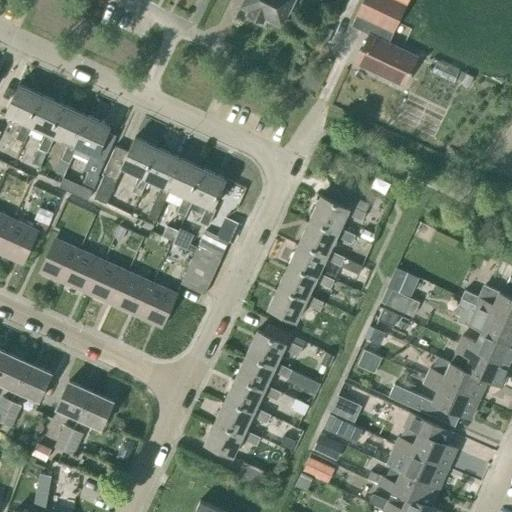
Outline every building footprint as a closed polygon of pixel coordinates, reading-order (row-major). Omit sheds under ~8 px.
[(281,26),(293,0),(243,0),(240,6),(248,10),(246,15),(262,23),(264,18),(281,26)] [(362,0),(351,25),(369,33),(355,62),(403,85),(409,72),(411,72),(412,70),(410,69),(417,56),(387,42),(406,0),(362,0)] [(28,124),(41,94),(18,84),(4,113),(22,122),(9,151),(18,155),(31,126),(28,124)] [(50,134),(64,105),(41,94),(28,124),(31,126),(45,132),(31,162),(40,166),(53,136),(50,134)] [(73,145),(86,115),(64,105),(50,134),(53,136),(68,142),(55,171),(63,175),(73,152),(76,146),(73,145)] [(76,146),(73,152),(87,159),(83,169),(97,175),(112,143),(103,139),(110,126),(86,115),(73,145),(76,146)] [(144,177),(157,147),(134,136),(128,150),(115,144),(102,173),(104,174),(94,197),(106,202),(122,167),(138,174),(131,190),(140,194),(147,178),(144,177)] [(166,187),(180,157),(157,147),(144,177),(147,178),(161,185),(147,216),(155,220),(169,188),(166,187)] [(189,197),(203,168),(180,157),(166,187),(169,188),(184,195),(176,211),(185,215),(192,199),(189,197)] [(189,197),(192,199),(206,205),(199,221),(207,225),(215,208),(212,207),(226,178),(203,168),(189,197)] [(339,228),(339,227),(346,213),(361,220),(369,203),(329,184),(324,196),(320,194),(311,215),(339,228)] [(77,194),(87,199),(92,190),(81,185),(77,194)] [(52,216),(50,212),(45,210),(41,212),(39,216),(41,221),(45,223),(50,221),(52,216)] [(0,246),(13,219),(0,212),(0,246)] [(354,234),(339,227),(339,228),(311,215),(300,238),(328,251),(329,250),(336,236),(351,243),(354,234)] [(13,219),(0,246),(0,252),(22,263),(37,230),(13,219)] [(121,239),(126,228),(120,225),(114,236),(121,239)] [(173,240),(177,230),(166,225),(161,235),(173,240)] [(371,240),(374,233),(363,228),(360,235),(371,240)] [(199,240),(223,251),(228,241),(204,230),(199,240)] [(64,282),(79,249),(55,238),(40,271),(64,282)] [(344,257),(329,250),(328,251),(300,238),(289,261),(317,274),(318,272),(325,258),(340,265),(344,257)] [(219,262),(223,251),(199,240),(195,251),(219,262)] [(88,293),(103,260),(79,249),(64,282),(88,293)] [(214,273),(219,262),(195,251),(190,262),(214,273)] [(112,304),(127,271),(103,260),(88,293),(112,304)] [(333,279),(318,272),(317,274),(289,261),(278,284),(307,297),(308,295),(314,281),(329,288),(333,279)] [(209,283),(214,273),(190,262),(185,272),(209,283)] [(136,315),(152,282),(127,271),(112,304),(136,315)] [(204,294),(209,283),(185,272),(181,283),(204,294)] [(152,282),(136,315),(161,326),(176,293),(152,282)] [(323,302),(308,295),(307,297),(278,284),(267,308),(296,321),(304,303),(319,310),(323,302)] [(392,288),(385,302),(405,312),(412,297),(392,288)] [(475,304),(511,320),(511,296),(499,291),(493,303),(479,296),(475,304)] [(511,343),(511,320),(475,304),(472,312),(487,319),(481,330),(511,343)] [(393,325),(398,314),(383,307),(378,319),(393,325)] [(380,344),(385,332),(374,327),(369,339),(380,344)] [(275,365),(276,362),(283,348),(298,355),(304,341),(290,334),(287,340),(285,342),(257,329),(246,352),(275,365)] [(510,366),(511,360),(511,343),(481,330),(476,342),(462,335),(458,343),(510,366)] [(486,379),(501,386),(510,366),(458,343),(455,350),(456,350),(451,361),(465,368),(464,368),(486,378),(486,379)] [(369,368),(375,354),(364,349),(358,363),(369,368)] [(328,366),(333,355),(325,351),(320,362),(328,366)] [(0,381),(16,389),(29,362),(7,352),(0,367),(0,381)] [(291,369),(276,362),(275,365),(246,352),(236,375),(264,388),(266,384),(272,370),(287,377),(291,369)] [(464,368),(465,368),(451,361),(437,355),(431,367),(430,367),(426,375),(478,398),(486,379),(486,378),(464,368)] [(29,362),(16,389),(38,399),(51,372),(29,362)] [(281,391),(266,384),(264,388),(236,375),(225,397),(254,410),(255,407),(262,393),(277,400),(281,391)] [(469,418),(478,398),(426,375),(423,383),(437,389),(432,401),(393,384),(388,395),(415,408),(441,419),(446,408),(469,418)] [(78,417),(90,390),(68,380),(56,407),(78,417)] [(90,390),(78,417),(100,427),(113,400),(90,390)] [(337,394),(330,410),(353,421),(360,406),(361,405),(337,394)] [(11,400),(2,396),(0,400),(0,420),(2,422),(11,400)] [(270,414),(255,407),(254,410),(225,397),(215,420),(243,433),(245,429),(251,415),(266,422),(270,414)] [(304,414),(308,404),(295,398),(290,407),(304,414)] [(11,426),(21,404),(11,400),(2,422),(11,426)] [(395,444),(447,467),(456,447),(448,444),(453,432),(408,412),(403,423),(418,430),(413,442),(399,436),(395,444)] [(347,438),(354,424),(334,415),(328,429),(347,438)] [(260,436),(245,429),(243,433),(215,420),(204,443),(232,456),(241,438),(256,445),(260,436)] [(64,424),(54,446),(63,450),(73,428),(64,424)] [(82,432),(73,428),(63,450),(72,454),(82,432)] [(319,432),(312,448),(336,459),(343,443),(319,432)] [(292,449),(296,440),(284,435),(280,444),(292,449)] [(37,442),(31,454),(45,460),(51,448),(37,442)] [(438,486),(447,467),(395,444),(392,452),(395,453),(390,465),(438,486)] [(328,465),(309,456),(303,469),(321,478),(328,465)] [(260,482),(265,471),(243,461),(238,472),(260,482)] [(429,506),(430,505),(438,486),(390,465),(385,476),(370,470),(367,477),(377,482),(377,483),(392,490),(406,496),(406,495),(429,506)] [(311,476),(302,471),(296,484),(305,488),(311,476)] [(36,488),(49,490),(52,475),(39,472),(36,488)] [(49,490),(36,488),(33,503),(46,506),(49,490)] [(444,511),(430,505),(429,506),(406,495),(406,496),(392,490),(388,499),(373,492),(368,501),(384,508),(383,508),(391,511),(444,511)] [(226,511),(222,510),(199,499),(193,511),(226,511)]
